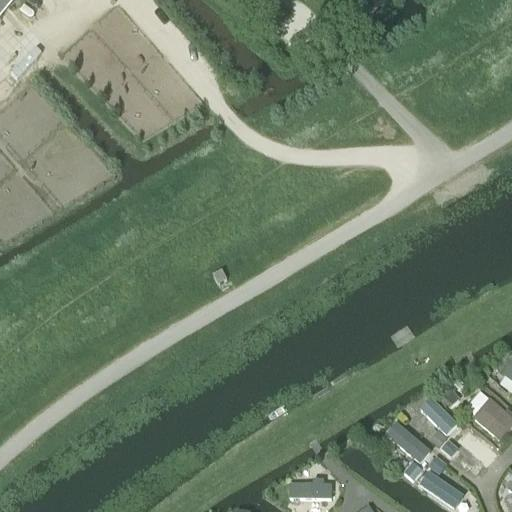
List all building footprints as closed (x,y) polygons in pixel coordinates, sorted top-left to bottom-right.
[(0,0),(0,20),(20,0),(0,0)] [(213,281),(218,289),(227,284),(222,276),(213,281)] [(511,366),(502,379),(511,386),(511,366)] [(440,413),(433,403),(409,420),(416,430),(440,413)] [(511,422),(489,403),(472,423),(499,446),(511,430),(511,422)] [(395,427),(385,440),(419,468),(430,455),(395,427)] [(487,465),(494,456),(467,433),(460,442),(487,465)] [(288,488),(288,503),(331,503),(331,488),(323,488),(323,483),(312,483),(312,488),(288,488)] [(439,493),(465,511),(469,511),(475,504),(446,483),(439,493)]
